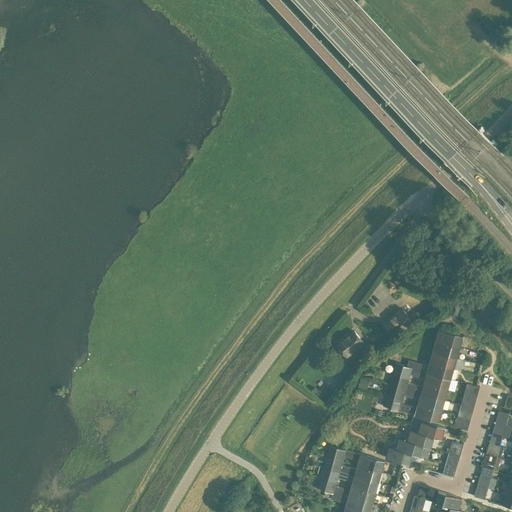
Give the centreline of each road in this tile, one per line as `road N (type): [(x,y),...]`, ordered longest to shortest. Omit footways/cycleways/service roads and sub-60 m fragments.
road 1 (tertiary): [(168,511),(225,417),(348,264),(511,110)]
road 2 (primary): [(511,221),(308,0)]
road 3 (residential): [(397,511),(408,473),(456,484),(464,476),(488,388)]
